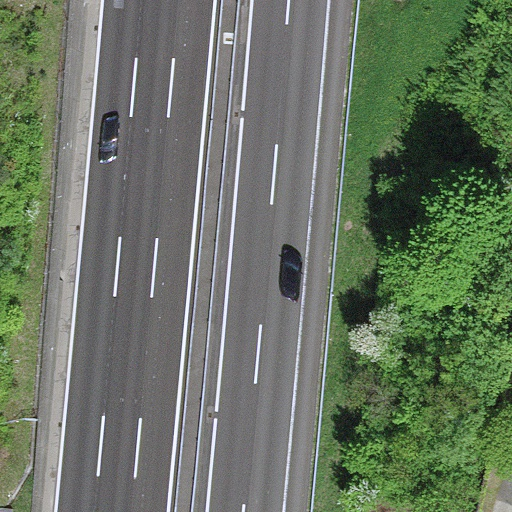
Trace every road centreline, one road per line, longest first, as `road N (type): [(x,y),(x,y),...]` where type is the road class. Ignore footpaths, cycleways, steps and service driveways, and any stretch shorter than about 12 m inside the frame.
road 1 (motorway): [(157,0),(110,511)]
road 2 (motorway): [(245,511),(287,0)]
